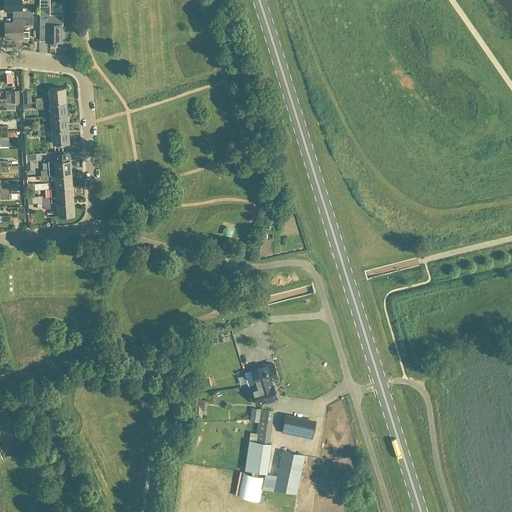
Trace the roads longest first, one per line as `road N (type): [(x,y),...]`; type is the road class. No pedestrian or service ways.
road 1 (primary): [(380,385),(253,0)]
road 2 (unclassified): [(352,394),(307,268),(224,264),(93,231)]
road 3 (unclassified): [(450,511),(425,397),(405,382),(380,385)]
road 4 (residential): [(93,231),(80,75)]
road 5 (primary): [(419,511),(380,385)]
road 6 (unclassified): [(389,511),(352,394)]
